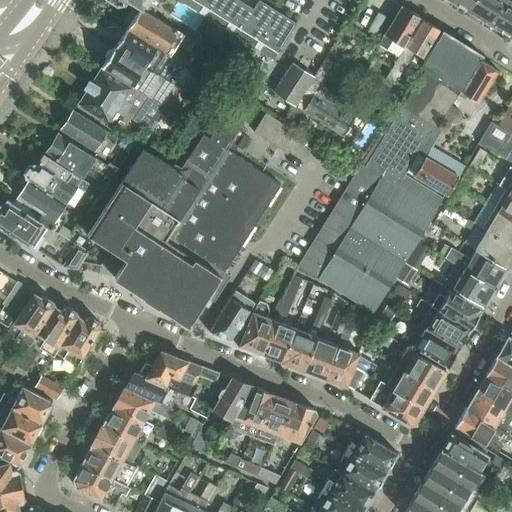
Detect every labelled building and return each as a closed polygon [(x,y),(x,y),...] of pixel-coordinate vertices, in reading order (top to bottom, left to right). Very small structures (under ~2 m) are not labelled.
[(112,0),(117,3),(124,1),(124,0),(129,0),(144,10),(151,0),(112,0)] [(177,0),(275,61),(276,59),(275,58),(297,22),(296,21),(296,23),(259,0),(258,0),(253,9),(238,0),(177,0)] [(449,0),(468,12),(475,0),(449,0)] [(490,25),(504,0),(475,0),(468,12),(490,25)] [(511,37),(511,0),(504,0),(490,25),(511,37)] [(391,39),(405,47),(422,18),(401,5),(372,52),(380,57),(391,39)] [(127,28),(164,51),(171,56),(179,43),(190,50),(195,42),(144,10),(140,9),(127,28)] [(422,18),(405,47),(386,77),(395,82),(414,51),(422,56),(439,29),(422,18)] [(171,56),(164,51),(127,28),(115,47),(153,72),(173,85),(185,66),(171,56)] [(422,65),(426,68),(397,115),(429,133),(433,135),(441,121),(451,105),(460,90),(480,59),(482,55),(443,31),(422,65)] [(144,66),(115,47),(113,50),(110,50),(106,56),(107,60),(102,67),(157,102),(161,95),(152,89),(153,88),(148,85),(149,83),(147,82),(153,72),(144,66)] [(335,63),(326,57),(314,76),(295,105),(287,118),(299,125),(307,113),(344,136),(361,108),(322,83),(335,63)] [(480,59),(460,90),(470,96),(479,102),(499,70),(480,59)] [(295,105),(314,76),(292,63),(274,92),(295,105)] [(101,68),(79,103),(114,126),(116,122),(124,127),(130,117),(141,124),(152,125),(157,116),(163,107),(137,91),(101,68)] [(497,126),(509,133),(511,128),(511,100),(498,125),(497,126)] [(451,105),(441,121),(449,126),(452,122),(455,123),(459,121),(462,118),(462,113),(459,110),(451,105)] [(62,129),(96,151),(102,140),(112,147),(117,139),(74,110),(62,129)] [(360,165),(297,267),(314,278),(315,276),(372,311),(436,210),(423,201),(427,194),(424,192),(426,189),(406,176),(404,179),(402,178),(406,171),(429,133),(397,115),(364,167),(360,165)] [(126,260),(114,278),(188,326),(280,184),(233,154),(238,147),(242,149),(249,138),(221,120),(209,138),(203,134),(179,173),(142,149),(121,182),(111,176),(77,228),(126,260)] [(511,128),(509,133),(497,154),(505,159),(511,147),(511,128)] [(50,142),(46,147),(48,150),(46,153),(83,177),(90,166),(94,168),(99,161),(58,134),(53,142),(50,142)] [(432,146),(424,141),(406,171),(448,195),(465,166),(431,147),(432,146)] [(87,192),(91,186),(44,154),(39,161),(41,162),(38,166),(34,164),(30,165),(25,172),(25,177),(29,179),(65,203),(76,186),(87,192)] [(492,180),(497,183),(511,192),(511,186),(511,188),(502,182),(504,179),(495,174),(492,180)] [(29,179),(17,197),(13,203),(18,207),(57,233),(68,240),(71,236),(59,229),(63,221),(56,217),(65,203),(29,179)] [(486,203),(498,210),(511,218),(511,192),(497,183),(486,203)] [(18,207),(13,203),(7,199),(6,199),(1,206),(0,204),(0,226),(27,244),(36,249),(43,239),(50,243),(57,233),(18,207)] [(472,213),(468,219),(511,245),(511,218),(498,210),(488,227),(479,221),(481,218),(472,213)] [(475,248),(476,249),(507,268),(511,259),(511,245),(468,219),(465,226),(473,231),(475,227),(484,233),(475,248)] [(86,251),(77,245),(64,266),(76,267),(86,251)] [(467,265),(464,268),(496,287),(507,268),(476,249),(469,261),(462,256),(459,260),(467,265)] [(409,255),(405,263),(416,270),(421,262),(409,255)] [(405,263),(396,277),(407,284),(416,270),(405,263)] [(496,287),(464,268),(458,279),(451,275),(448,279),(455,284),(453,287),(484,306),(496,287)] [(441,290),(432,306),(471,329),(482,309),(437,282),(434,286),(441,290)] [(3,305),(18,315),(33,293),(17,283),(3,305)] [(224,337),(230,340),(255,304),(235,290),(209,331),(212,332),(212,335),(220,339),(224,337)] [(33,293),(18,315),(7,332),(29,345),(54,306),(52,301),(45,297),(40,297),(33,293)] [(421,324),(425,327),(459,348),(471,329),(432,306),(425,302),(422,306),(429,310),(421,324)] [(387,305),(376,324),(383,329),(395,309),(387,305)] [(52,355),(54,352),(77,315),(75,311),(68,307),(62,307),(61,310),(54,306),(29,345),(18,361),(16,365),(26,371),(36,353),(31,350),(35,344),(52,355)] [(240,345),(261,353),(275,319),(253,311),(240,345)] [(77,315),(54,352),(76,365),(99,327),(98,321),(91,317),(85,318),(84,320),(77,315)] [(261,353),(283,361),(296,328),(275,319),(261,353)] [(459,348),(425,327),(414,347),(448,367),(459,348)] [(303,370),(304,370),(317,336),(296,328),(283,361),(282,362),(303,370)] [(325,378),(338,344),(317,336),(304,370),(303,370),(325,378)] [(511,338),(509,336),(496,357),(511,366),(511,338)] [(346,386),(359,352),(338,344),(325,378),(346,386)] [(398,367),(435,389),(446,371),(409,349),(398,367)] [(143,364),(137,373),(186,394),(190,396),(197,383),(193,381),(196,375),(200,377),(214,383),(218,373),(163,351),(158,353),(152,364),(147,362),(143,364)] [(18,361),(6,355),(0,366),(0,369),(11,375),(16,365),(18,361)] [(511,366),(496,357),(486,374),(511,389),(511,366)] [(398,367),(387,385),(424,407),(435,389),(398,367)] [(133,372),(124,387),(155,401),(159,402),(163,392),(174,397),(174,396),(184,400),(186,394),(137,373),(133,372)] [(511,389),(486,374),(476,391),(511,412),(511,389)] [(40,375),(34,387),(55,398),(56,399),(62,388),(63,387),(40,375)] [(252,385),(230,377),(224,387),(221,388),(221,387),(217,394),(218,397),(211,408),(232,420),(233,418),(252,385)] [(0,396),(0,401),(4,403),(40,422),(44,414),(48,412),(51,405),(51,400),(15,381),(8,395),(3,392),(0,396)] [(272,393),(252,385),(233,418),(256,427),(261,415),(264,416),(272,393)] [(424,407),(387,385),(376,403),(410,423),(415,422),(424,407)] [(113,406),(144,421),(149,411),(170,421),(175,411),(155,401),(124,387),(113,406)] [(511,427),(511,412),(476,391),(466,408),(509,434),(511,427)] [(294,402),(272,393),(264,416),(261,415),(256,427),(254,433),(244,449),(243,452),(249,455),(252,449),(252,448),(259,436),(263,438),(264,434),(274,438),(275,434),(277,435),(284,417),(288,418),(294,402)] [(315,409),(294,402),(288,418),(284,417),(277,435),(300,443),(317,414),(315,409)] [(0,427),(29,443),(33,435),(37,433),(41,426),(40,422),(4,403),(0,411),(0,427)] [(113,406),(101,425),(133,440),(142,424),(157,431),(155,435),(168,442),(172,434),(144,421),(113,406)] [(509,434),(466,408),(455,426),(498,452),(509,434)] [(196,421),(189,418),(183,431),(191,434),(196,421)] [(91,445),(122,459),(133,440),(101,425),(91,445)] [(29,443),(0,427),(0,454),(19,465),(23,456),(26,455),(30,447),(29,443)] [(441,449),(478,470),(487,454),(463,440),(465,436),(454,429),(455,429),(454,428),(441,449)] [(313,429),(306,441),(315,446),(322,435),(313,429)] [(357,430),(346,449),(385,472),(396,453),(357,430)] [(209,436),(197,431),(190,447),(203,452),(209,436)] [(91,445),(81,464),(112,479),(122,459),(91,445)] [(229,458),(226,463),(236,467),(243,452),(244,449),(238,447),(232,459),(229,458)] [(346,449),(334,467),(374,491),(385,472),(346,449)] [(455,511),(480,471),(478,470),(441,449),(403,511),(455,511)] [(496,454),(491,462),(502,469),(506,460),(496,454)] [(294,459),(289,469),(299,474),(305,478),(315,483),(320,475),(294,459)] [(174,466),(174,465),(165,461),(157,475),(166,480),(174,466)] [(0,490),(22,486),(19,472),(15,470),(11,471),(9,463),(0,464),(0,490)] [(81,464),(73,479),(76,487),(108,503),(115,490),(108,486),(112,479),(81,464)] [(334,467),(323,486),(363,510),(374,491),(334,467)] [(261,468),(257,476),(274,483),(278,475),(261,468)] [(299,474),(289,469),(280,486),(290,492),(299,474)] [(190,473),(181,489),(188,493),(197,477),(190,473)] [(158,495),(166,480),(157,475),(149,490),(158,495)] [(256,483),(250,495),(260,500),(267,488),(256,483)] [(208,485),(200,499),(207,504),(215,490),(208,485)] [(22,486),(0,490),(0,511),(14,511),(19,511),(18,503),(22,502),(24,499),(22,486)] [(323,486),(312,505),(323,511),(361,511),(363,510),(323,486)] [(153,511),(177,511),(183,500),(164,491),(153,511)] [(281,511),(285,506),(271,498),(267,504),(280,511),(281,511)] [(177,511),(201,511),(203,510),(183,500),(177,511)] [(201,511),(226,511),(230,506),(223,502),(216,511),(207,511),(203,510),(201,511)]
